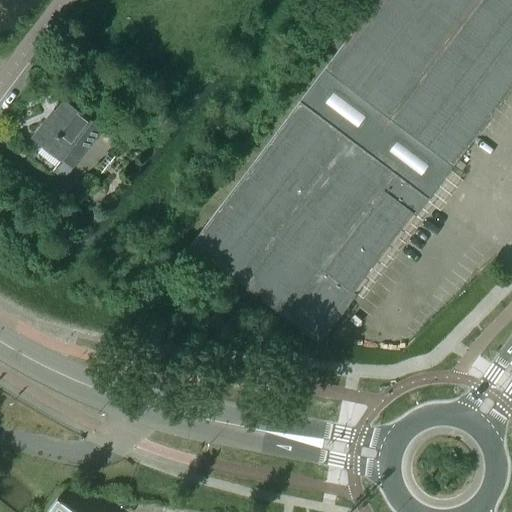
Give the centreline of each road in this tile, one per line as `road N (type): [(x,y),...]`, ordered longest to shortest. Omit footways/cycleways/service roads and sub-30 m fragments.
road 1 (tertiary): [(235,425),(140,406),(0,343)]
road 2 (tertiary): [(235,425),(390,478)]
road 3 (tertiary): [(395,444),(235,425)]
